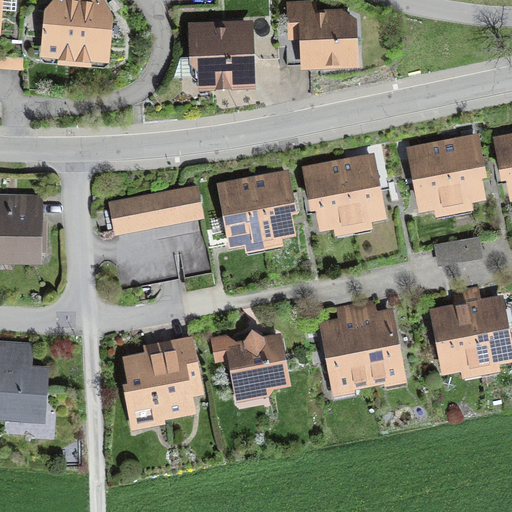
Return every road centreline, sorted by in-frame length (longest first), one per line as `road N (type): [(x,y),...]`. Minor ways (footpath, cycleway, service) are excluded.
road 1 (residential): [(72,151),(200,142),(511,81)]
road 2 (residential): [(87,322),(511,261)]
road 3 (residential): [(72,151),(87,322)]
